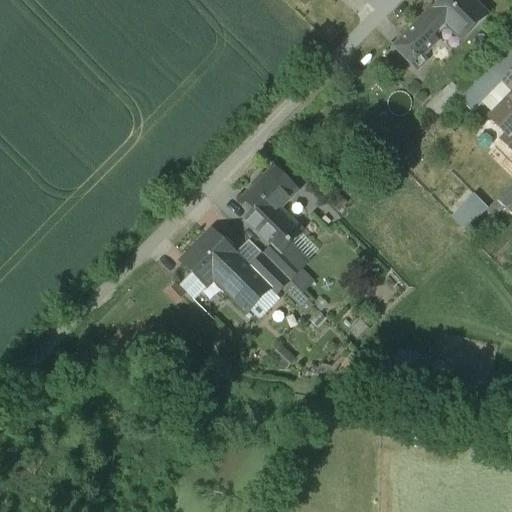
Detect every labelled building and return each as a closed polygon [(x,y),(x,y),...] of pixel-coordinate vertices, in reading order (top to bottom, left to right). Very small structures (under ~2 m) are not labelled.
[(419,26),(396,49),(418,72),(428,63),(422,57),(437,43),(431,37),(444,24),(463,42),(488,18),(470,0),(444,0),(433,12),(433,13),(420,26),(419,26)] [(453,87),(443,97),(445,99),(430,114),(437,120),(462,96),(453,87)] [(511,97),(490,121),(506,138),(511,143),(511,141),(511,97)] [(511,141),(511,143),(506,138),(502,142),(511,151),(511,141)] [(275,171),(245,201),(256,213),(266,223),(278,211),(296,192),(275,171)] [(511,190),(499,204),(511,216),(511,190)] [(472,194),(459,207),(473,221),(486,208),(472,194)] [(278,211),(266,223),(256,213),(247,223),(273,249),(281,257),(284,253),(302,235),(278,211)] [(212,234),(183,264),(207,288),(214,281),(237,258),(212,234)] [(281,257),(273,249),(264,258),(290,283),(302,271),(284,253),(281,257)] [(159,264),(171,275),(182,263),(170,252),(159,264)] [(237,258),(214,281),(248,314),(270,292),(271,291),(251,271),(237,258)] [(290,283),(264,258),(251,271),(271,291),(270,292),(276,297),(290,283)] [(344,369),(357,379),(370,362),(357,352),(344,369)] [(429,372),(397,364),(391,392),(423,398),(429,372)]
